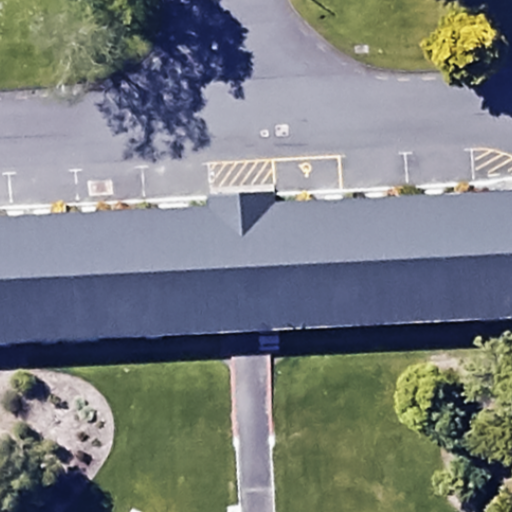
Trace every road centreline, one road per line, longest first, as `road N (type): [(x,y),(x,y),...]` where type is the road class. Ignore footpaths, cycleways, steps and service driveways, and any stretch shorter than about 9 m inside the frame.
road 1 (unclassified): [(511,112),(228,135)]
road 2 (unclassified): [(228,135),(0,142)]
road 3 (unclassified): [(222,0),(228,135)]
